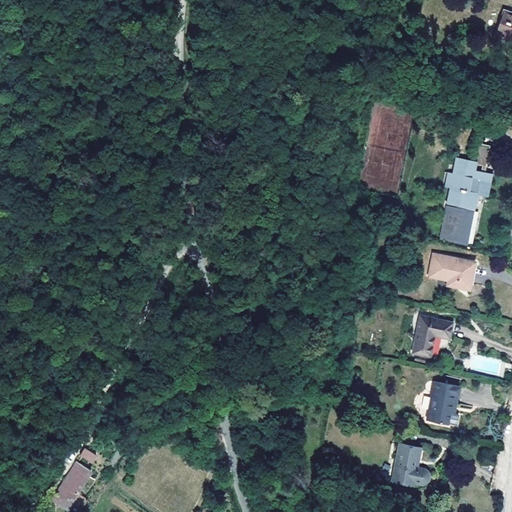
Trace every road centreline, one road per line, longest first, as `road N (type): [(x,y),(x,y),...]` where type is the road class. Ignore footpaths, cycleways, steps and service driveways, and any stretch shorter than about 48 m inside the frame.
road 1 (track): [(186,0),(174,165),(206,281),(229,459),(249,511)]
road 2 (track): [(188,232),(73,448),(25,511)]
